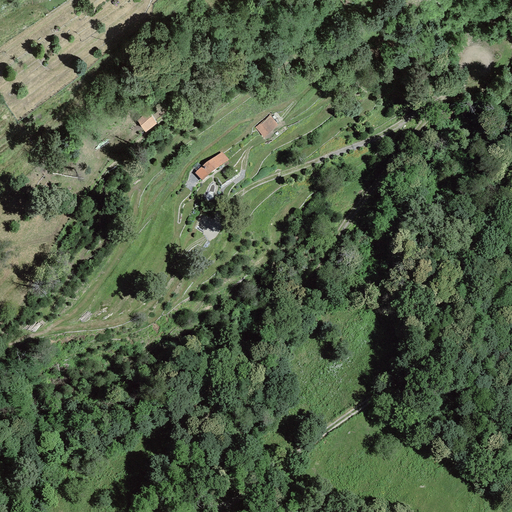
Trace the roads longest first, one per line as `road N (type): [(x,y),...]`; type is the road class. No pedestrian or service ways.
road 1 (track): [(274,472),(270,465),(238,465),(198,484),(177,481),(181,454),(221,402),(232,365),(260,327),(315,278),(345,222),(450,92),(353,147),(253,185),(208,235)]
road 2 (track): [(204,511),(431,360),(511,340)]
